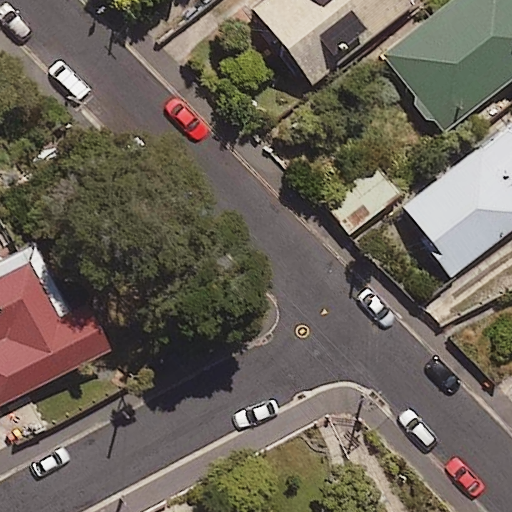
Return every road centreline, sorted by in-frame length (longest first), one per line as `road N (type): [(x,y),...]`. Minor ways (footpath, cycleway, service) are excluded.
road 1 (residential): [(27,0),(358,331)]
road 2 (residential): [(358,331),(18,511)]
road 3 (residential): [(358,331),(511,485)]
